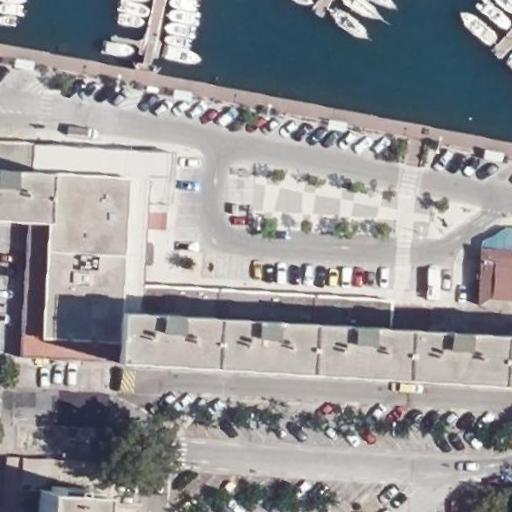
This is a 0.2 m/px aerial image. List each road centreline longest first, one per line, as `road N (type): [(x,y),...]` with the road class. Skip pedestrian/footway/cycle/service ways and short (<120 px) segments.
road 1 (residential): [(511,458),(459,466),(156,449),(115,407),(0,406)]
road 2 (residential): [(0,91),(511,198)]
